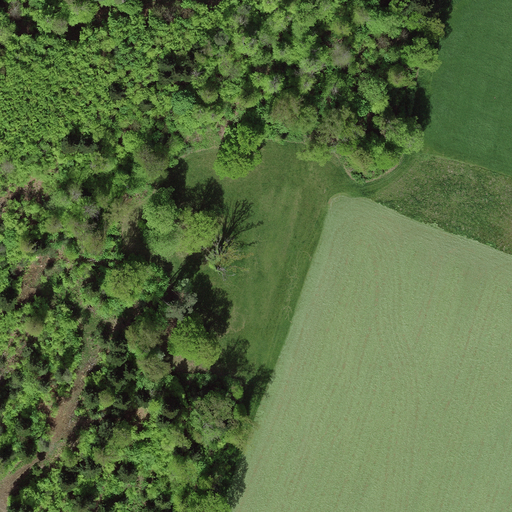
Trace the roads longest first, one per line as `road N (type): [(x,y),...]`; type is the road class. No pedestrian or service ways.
road 1 (track): [(0,46),(175,0)]
road 2 (track): [(295,0),(244,147)]
